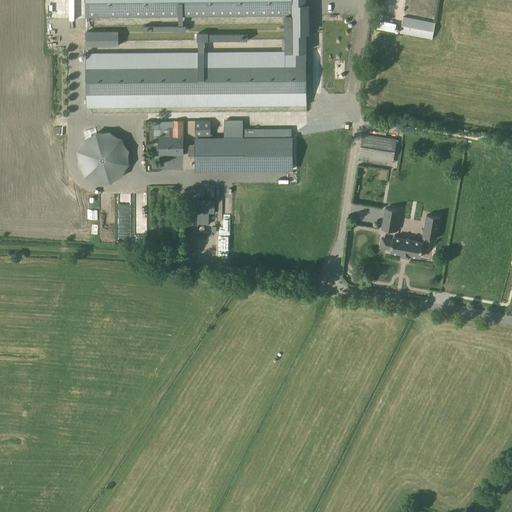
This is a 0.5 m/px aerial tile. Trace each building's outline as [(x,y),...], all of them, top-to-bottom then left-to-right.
[(306,103),(305,41),(305,33),(305,4),(305,0),(84,0),(85,17),(86,17),(86,21),(89,21),(89,17),(283,15),(285,15),(285,23),(285,41),(285,52),(282,52),(86,54),(86,107),(143,106),(240,105),(306,105),(306,103)] [(434,23),(402,17),(399,34),(431,40),(434,23)] [(118,32),(85,32),(85,46),(118,46),(118,32)] [(210,130),(210,120),(195,121),(195,137),(210,136),(210,130)] [(172,136),(172,127),(172,125),(165,125),(165,136),(159,136),(159,155),(182,155),(182,136),(172,136)] [(362,133),(358,158),(390,162),(394,138),(362,133)] [(292,169),(292,138),(212,139),(210,139),(195,139),(195,170),(238,169),(292,169)] [(156,182),(163,181),(162,165),(155,166),(156,182)] [(198,200),(197,224),(208,224),(209,213),(214,213),(214,200),(198,200)] [(384,207),(381,229),(394,231),(398,210),(384,207)] [(438,217),(425,215),(422,236),(421,242),(392,237),(389,252),(400,254),(400,255),(408,257),(408,255),(419,257),(421,247),(426,248),(428,237),(435,238),(438,217)]
